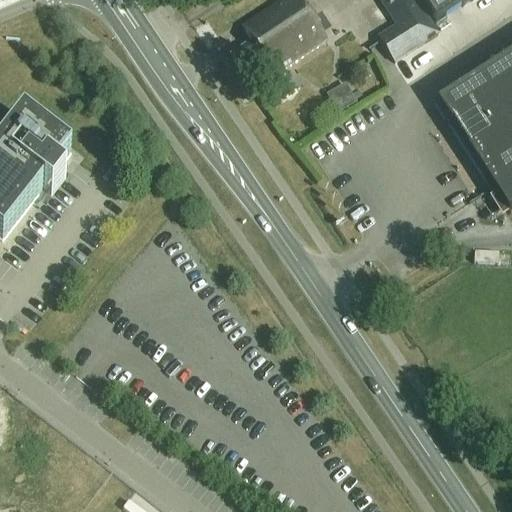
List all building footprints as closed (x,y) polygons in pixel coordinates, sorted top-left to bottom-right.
[(281,75),(327,44),(298,0),(290,0),(243,31),(252,45),(231,58),(250,88),(271,74),(272,77),(280,72),(281,75)] [(377,0),(396,28),(378,40),(395,66),(439,37),(413,0),(377,0)] [(420,0),(437,25),(474,0),(420,0)] [(511,215),(511,58),(438,106),(500,202),(510,217),(511,215)] [(298,93),(285,74),(270,85),(283,103),(298,93)] [(330,94),(340,114),(360,104),(350,84),(330,94)] [(57,175),(71,157),(23,119),(0,148),(0,242),(2,244),(43,193),(51,199),(65,181),(57,175)] [(475,255),(474,267),(498,268),(498,256),(475,255)]
